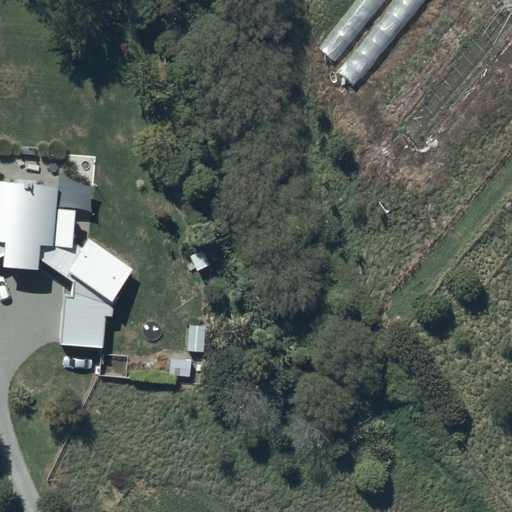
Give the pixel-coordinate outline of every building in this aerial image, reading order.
[(481,0),(452,0),(366,107),(383,121),(481,0)] [(506,18),(489,5),(376,148),(393,161),(506,18)] [(511,75),(511,36),(402,169),(422,185),(511,75)] [(70,294),(60,294),(56,344),(96,345),(101,345),(102,316),(110,317),(111,305),(118,298),(112,292),(132,271),(89,240),(93,188),(91,188),(90,188),(89,188),(88,188),(87,187),(86,187),(84,187),(83,186),(82,186),(81,186),(80,185),(79,185),(78,185),(77,184),(76,184),(75,183),(73,183),(72,182),(71,182),(70,181),(69,181),(68,180),(67,179),(66,179),(65,178),(64,177),(63,177),(62,176),(61,175),(60,174),(59,173),(58,172),(57,171),(56,171),(56,163),(36,162),(37,155),(23,154),(23,162),(0,161),(0,263),(34,264),(35,257),(70,281),(70,294)] [(120,167),(119,167),(118,167),(116,167),(115,168),(114,168),(112,168),(111,169),(110,170),(109,170),(107,171),(106,172),(105,174),(105,175),(104,176),(103,177),(103,178),(102,180),(102,181),(102,183),(102,184),(102,186),(102,187),(103,188),(103,190),(104,191),(104,192),(105,194),(106,195),(107,196),(108,197),(109,197),(110,198),(112,199),(113,199),(114,200),(116,200),(117,200),(119,200),(120,200),(122,200),(123,200),(124,199),(126,198),(127,198),(128,197),(129,196),(130,195),(131,194),(132,193),(133,192),(133,190),(134,189),(134,188),(135,186),(135,185),(135,183),(135,182),(135,180),(134,179),(134,178),(133,176),(132,175),(132,174),(131,173),(130,172),(129,171),(127,170),(126,169),(125,169),(124,168),(122,168),(121,167),(120,167)] [(204,321),(187,319),(185,347),(203,348),(204,321)]
